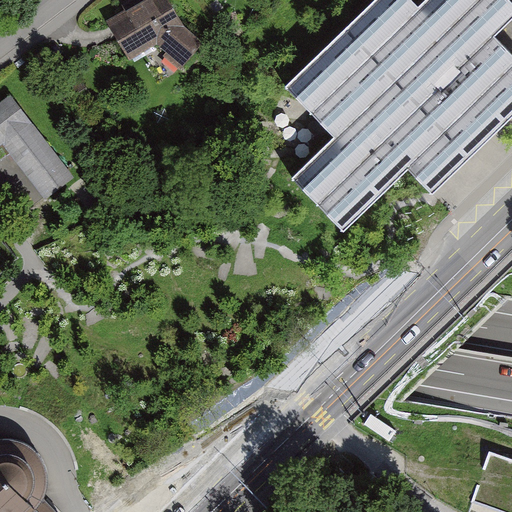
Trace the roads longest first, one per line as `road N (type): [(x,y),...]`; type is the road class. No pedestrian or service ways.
road 1 (motorway): [(511,334),(0,251)]
road 2 (motorway): [(0,308),(511,387)]
road 3 (primary): [(511,220),(210,511)]
